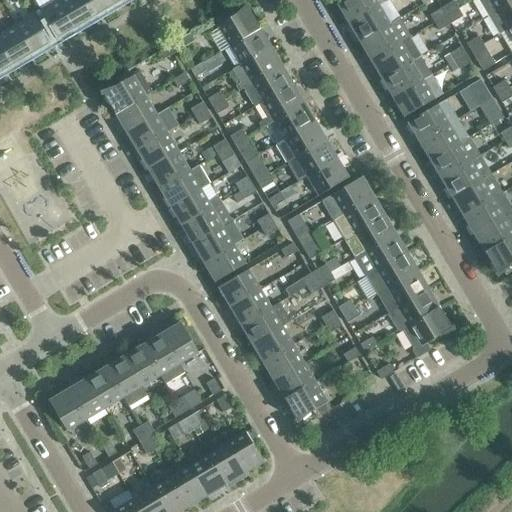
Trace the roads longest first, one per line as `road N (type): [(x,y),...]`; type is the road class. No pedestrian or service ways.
road 1 (residential): [(300,473),(508,344),(301,0)]
road 2 (unclassified): [(300,473),(192,294),(175,280)]
road 3 (unclassified): [(83,511),(1,373)]
road 4 (residential): [(51,339),(154,278),(175,280)]
